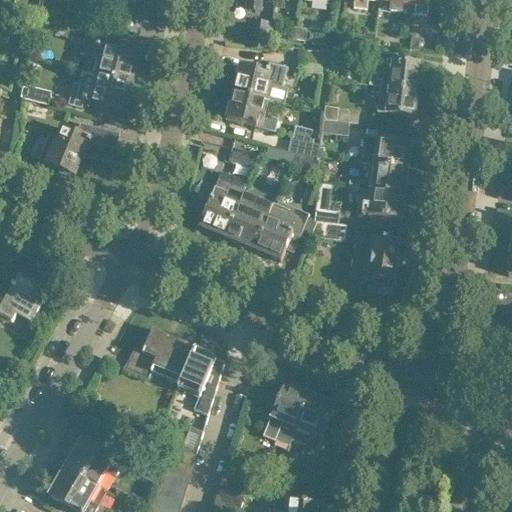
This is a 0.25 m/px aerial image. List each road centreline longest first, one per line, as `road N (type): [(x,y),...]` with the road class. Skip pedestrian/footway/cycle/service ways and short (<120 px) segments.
road 1 (residential): [(431,386),(486,0)]
road 2 (residential): [(129,261),(162,178),(197,0)]
road 3 (residential): [(0,483),(129,261)]
road 4 (residential): [(195,511),(261,314)]
road 5 (residential): [(393,370),(261,314)]
road 6 (residential): [(261,314),(129,261)]
road 7 (residential): [(375,511),(393,370)]
road 8 (residential): [(129,261),(0,205)]
